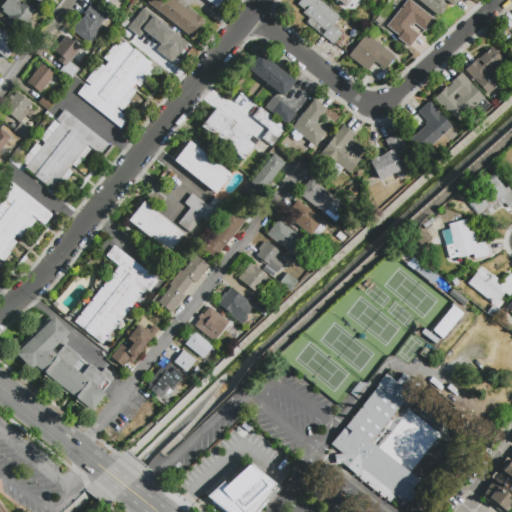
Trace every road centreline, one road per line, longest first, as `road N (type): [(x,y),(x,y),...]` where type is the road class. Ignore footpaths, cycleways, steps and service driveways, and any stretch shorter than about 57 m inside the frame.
road 1 (residential): [(0,312),(132,165),(258,0)]
road 2 (residential): [(252,8),(357,98),(377,104),(499,0)]
road 3 (secondary): [(0,386),(105,471)]
